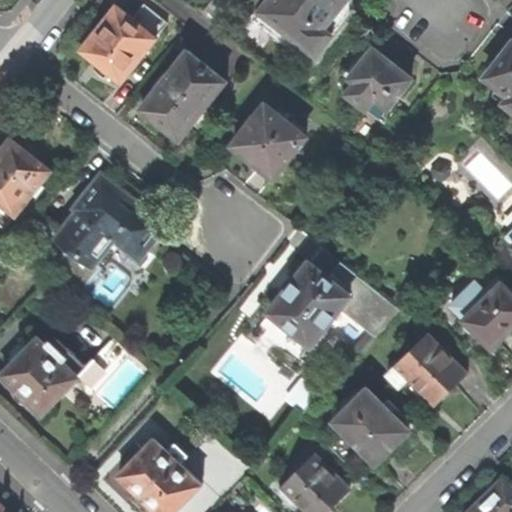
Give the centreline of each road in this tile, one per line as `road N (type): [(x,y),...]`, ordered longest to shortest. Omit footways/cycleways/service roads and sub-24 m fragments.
road 1 (residential): [(16,54),(241,232)]
road 2 (residential): [(511,412),(412,511)]
